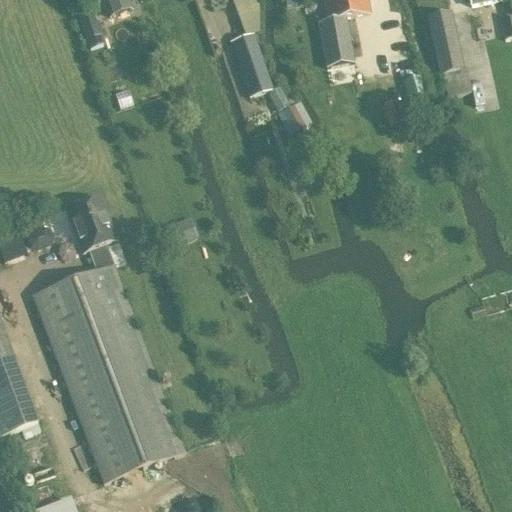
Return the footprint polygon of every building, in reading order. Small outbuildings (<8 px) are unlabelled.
[(102,0),(106,11),(129,3),(128,0),(102,0)] [(297,0),(285,0),(287,8),(298,7),(297,0)] [(370,16),(366,0),(322,0),(326,18),(322,19),(323,23),(318,23),(335,120),(360,115),(344,21),(370,16)] [(511,0),(470,0),(472,10),(511,2),(511,0)] [(90,53),(105,48),(93,14),(78,20),(90,53)] [(440,78),(463,73),(451,14),(427,20),(440,78)] [(503,43),(511,41),(511,20),(500,23),(503,43)] [(249,100),(272,92),(253,37),(230,45),(249,100)] [(414,123),(430,119),(419,79),(403,84),(414,123)] [(293,136),(305,129),(293,109),(282,115),(293,136)] [(99,202),(66,214),(83,258),(89,256),(97,277),(113,270),(114,270),(126,265),(119,247),(116,248),(115,246),(99,202)] [(31,236),(28,243),(31,250),(38,253),(50,248),(53,241),(50,234),(43,231),(31,236)] [(97,277),(33,301),(105,487),(185,456),(114,270),(113,270),(97,277)] [(483,308),(470,311),(472,321),(485,318),(483,308)] [(36,427),(0,330),(0,440),(21,433),(36,427)] [(36,427),(21,433),(25,442),(40,436),(36,427)]
